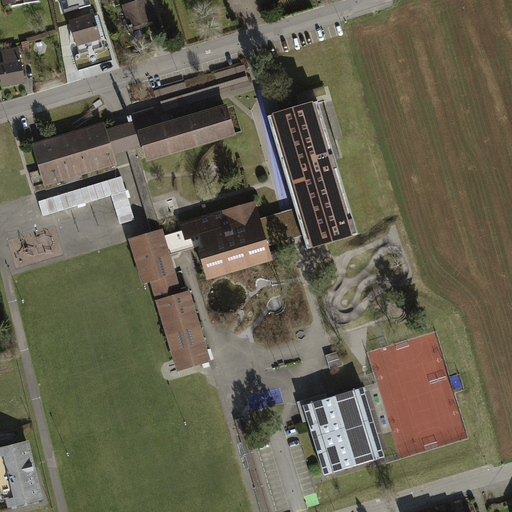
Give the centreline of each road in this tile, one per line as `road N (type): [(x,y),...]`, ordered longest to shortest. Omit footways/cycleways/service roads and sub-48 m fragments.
road 1 (residential): [(373,0),(0,110)]
road 2 (residential): [(376,511),(511,469)]
